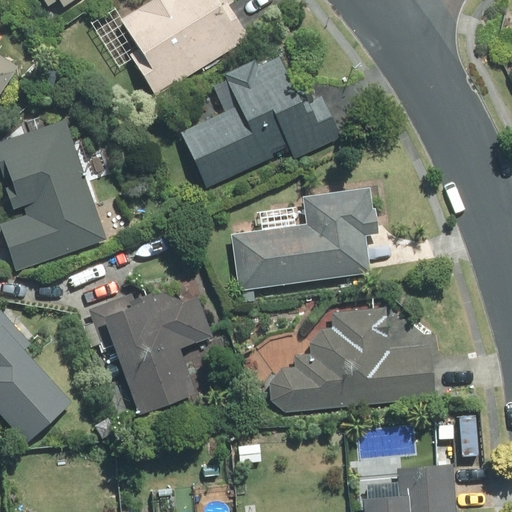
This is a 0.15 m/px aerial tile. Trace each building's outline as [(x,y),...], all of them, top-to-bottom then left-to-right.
[(145,0),(117,18),(135,48),(126,53),(152,94),(198,65),(202,71),(233,52),(229,46),(245,36),(225,3),(230,0),(145,0)] [(0,86),(15,63),(0,53),(0,86)] [(291,157),(338,136),(318,93),(309,97),(300,79),(289,84),(275,55),(254,65),(251,57),(220,72),(235,104),(177,131),(203,185),(283,148),(285,153),(288,151),(291,157)] [(103,237),(62,117),(0,138),(0,170),(2,170),(6,184),(1,186),(8,206),(19,202),(23,214),(0,221),(0,233),(12,269),(103,237)] [(235,288),(368,272),(363,234),(375,233),(371,207),(368,208),(365,187),(300,195),(303,223),(228,233),(235,288)] [(136,414),(192,391),(175,349),(210,335),(193,293),(178,299),(157,290),(148,294),(147,289),(129,296),(127,292),(85,309),(103,352),(110,348),(136,414)] [(386,348),(382,304),(326,310),(328,325),(318,326),(306,340),(307,352),(291,353),(292,365),(279,366),(266,380),(267,398),(283,411),(433,397),(428,344),(386,348)] [(68,400),(22,350),(29,343),(0,311),(0,415),(23,441),(68,400)] [(257,461),(278,459),(277,442),(255,444),(257,461)] [(453,511),(450,463),(394,467),(396,493),(360,496),(361,511),(453,511)] [(170,490),(146,491),(146,511),(150,511),(171,511),(170,490)]
